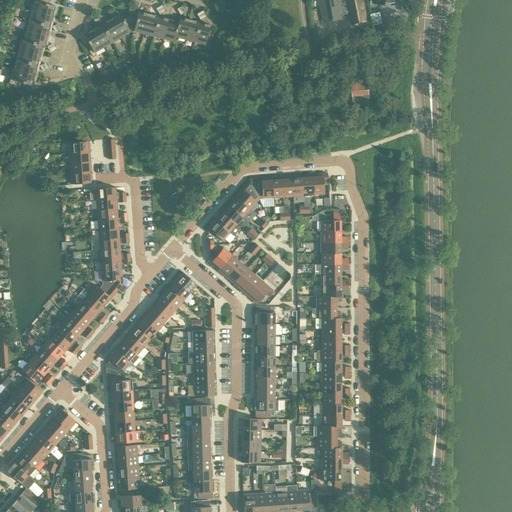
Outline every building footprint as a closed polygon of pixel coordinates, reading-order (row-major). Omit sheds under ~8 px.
[(49,0),(35,0),(33,11),(52,16),(55,6),(49,5),(49,0)] [(341,3),(340,0),(319,0),(324,22),(343,19),(343,15),(351,14),(353,24),(367,22),(362,0),(354,0),(348,1),(341,3)] [(50,26),(52,16),(33,11),(30,21),(50,26)] [(137,18),(129,16),(131,31),(143,34),(148,14),(138,12),(137,18)] [(374,24),(383,23),(381,12),(372,13),(374,24)] [(153,37),(158,17),(148,14),(143,34),(153,37)] [(119,15),(110,20),(120,37),(131,31),(129,16),(123,20),(119,15)] [(163,39),(168,20),(158,17),(153,37),(163,39)] [(176,33),(180,18),(179,18),(178,22),(168,20),(163,39),(173,42),(175,37),(174,37),(176,33)] [(184,40),(189,20),(180,18),(176,33),(174,37),(175,37),(176,38),(184,40)] [(120,37),(110,20),(101,25),(111,43),(120,37)] [(194,43),(199,23),(189,20),(184,40),(194,43)] [(47,37),(50,26),(30,21),(27,31),(47,37)] [(210,26),(199,23),(194,43),(204,45),(210,26)] [(111,43),(101,25),(92,30),(102,48),(111,43)] [(102,48),(92,30),(83,36),(91,50),(90,50),(89,53),(92,57),(95,55),(94,53),(102,48)] [(44,47),(47,37),(27,31),(25,41),(42,46),(44,47)] [(39,56),(42,46),(25,41),(22,41),(20,51),(39,56)] [(37,66),(39,56),(20,51),(17,61),(37,66)] [(34,76),(37,66),(17,61),(14,71),(34,76)] [(32,86),(34,76),(14,71),(12,81),(10,80),(9,83),(14,85),(16,84),(16,82),(32,86)] [(350,85),(353,107),(362,106),(361,96),(368,96),(366,83),(350,85)] [(341,104),(323,106),(324,126),(343,125),(341,104)] [(68,142),(69,153),(90,152),(89,141),(68,142)] [(91,162),(90,152),(69,153),(70,164),(91,162)] [(91,172),(91,162),(70,164),(71,174),(91,172)] [(92,183),(91,172),(71,174),(71,184),(92,183)] [(327,173),(312,174),(313,195),(324,194),(323,180),(327,180),(327,173)] [(313,195),(312,174),(301,175),(303,195),(313,195)] [(303,195),(301,175),(291,176),(293,196),(303,195)] [(293,196),(291,176),(281,177),(283,197),(293,196)] [(273,198),(271,177),(260,178),(248,180),(255,192),(259,199),(273,198)] [(283,197),(281,177),(271,177),(273,198),(283,197)] [(255,192),(248,180),(234,196),(249,210),(259,199),(255,192)] [(115,187),(89,189),(90,200),(96,199),(96,200),(116,198),(126,197),(125,192),(116,193),(115,187)] [(249,210),(234,196),(227,204),(243,217),(249,210)] [(116,198),(96,200),(97,210),(117,208),(116,203),(126,202),(126,197),(116,198)] [(236,225),(243,217),(227,204),(220,212),(236,225)] [(118,219),(117,208),(97,210),(97,220),(118,219)] [(333,209),(333,214),(333,220),(326,220),(320,220),(320,231),(340,232),(340,209),(333,209)] [(236,225),(220,212),(214,220),(229,233),(233,236),(240,228),(236,225)] [(118,219),(97,220),(98,230),(118,229),(118,223),(121,223),(121,218),(118,219)] [(229,233),(214,220),(207,228),(222,241),(229,233)] [(264,228),(267,225),(262,220),(258,224),(264,228)] [(119,239),(118,229),(98,230),(99,240),(119,239)] [(250,237),(254,232),(250,229),(246,234),(250,237)] [(340,232),(320,231),(320,242),(340,242),(343,242),(343,237),(340,237),(340,232)] [(119,239),(99,240),(100,250),(120,249),(120,243),(122,243),(122,239),(119,239)] [(340,248),(340,242),(320,242),(320,253),(340,253),(340,248)] [(254,243),(251,247),(256,251),(260,248),(254,243)] [(253,255),(256,251),(251,247),(248,250),(253,255)] [(218,270),(231,255),(223,248),(210,263),(218,270)] [(120,249),(100,250),(100,261),(121,259),(123,259),(123,253),(120,254),(120,249)] [(340,258),(340,253),(320,253),(320,264),(340,264),(340,258)] [(265,262),(270,257),(266,254),(262,259),(265,262)] [(225,277),(239,261),(231,255),(218,270),(225,277)] [(273,260),(270,257),(265,262),(269,265),(273,260)] [(122,270),(121,259),(100,261),(101,271),(122,270)] [(233,284),(247,268),(239,261),(225,277),(233,284)] [(340,270),(340,264),(320,264),(320,275),(340,275),(340,270)] [(241,290),(254,275),(247,268),(233,284),(241,290)] [(123,285),(122,270),(101,271),(102,281),(116,280),(116,282),(113,286),(118,290),(123,285)] [(181,272),(174,280),(189,293),(196,285),(181,272)] [(249,297),(262,281),(254,275),(241,290),(249,297)] [(340,280),(340,275),(320,275),(320,285),(340,286),(340,280)] [(189,293),(174,280),(167,288),(183,301),(189,293)] [(274,292),(262,281),(249,297),(257,304),(265,294),(269,297),(274,292)] [(104,306),(118,290),(113,286),(106,293),(99,288),(96,284),(89,293),(104,306)] [(102,285),(99,288),(106,293),(113,286),(111,284),(102,285)] [(340,292),(340,286),(320,285),(320,296),(340,296),(340,292)] [(83,288),(77,296),(82,301),(89,293),(83,288)] [(183,301),(167,288),(161,295),(176,309),(183,301)] [(104,306),(89,293),(82,301),(104,320),(108,317),(100,310),(104,306)] [(176,309),(161,295),(154,303),(169,316),(176,309)] [(340,296),(320,296),(316,296),(316,307),(335,307),(335,302),(340,302),(340,296)] [(104,320),(82,301),(75,308),(91,322),(94,318),(101,324),(104,320)] [(169,316),(154,303),(147,311),(163,324),(169,316)] [(254,324),(257,324),(274,324),(274,318),(274,313),(270,313),(270,307),(265,307),(265,313),(254,313),(254,324)] [(270,307),(270,313),(274,313),(274,318),(282,318),(282,307),(270,307)] [(335,312),(335,307),(316,307),(316,319),(320,319),(320,318),(340,318),(340,312),(335,312)] [(91,322),(75,308),(68,316),(84,329),(91,322)] [(163,324),(147,311),(141,319),(156,332),(163,324)] [(84,329),(68,316),(62,324),(77,337),(84,329)] [(340,329),(340,318),(320,318),(320,319),(320,329),(340,329)] [(156,332),(141,319),(134,326),(149,339),(156,332)] [(77,337),(62,324),(55,331),(78,351),(81,347),(74,341),(77,337)] [(274,335),(274,324),(257,324),(257,335),(274,335)] [(149,339),(134,326),(127,334),(143,347),(149,339)] [(340,340),(340,329),(320,329),(320,340),(340,340)] [(192,331),(192,342),(212,341),(211,330),(192,331)] [(78,351),(55,331),(48,339),(64,352),(67,348),(75,355),(78,351)] [(88,340),(91,336),(86,331),(83,335),(88,340)] [(143,347),(127,334),(121,342),(136,355),(143,347)] [(274,346),(274,335),(257,335),(257,346),(274,346)] [(64,352),(48,339),(42,347),(57,360),(64,352)] [(340,350),(340,340),(320,340),(320,351),(340,350)] [(212,352),(212,341),(192,342),(192,353),(212,352)] [(136,355),(121,342),(114,349),(129,363),(134,366),(141,359),(136,355)] [(274,356),(274,346),(257,346),(257,356),(274,356)] [(57,360),(42,347),(35,354),(51,368),(57,360)] [(129,363),(114,349),(107,357),(111,361),(122,371),(129,363)] [(340,361),(340,350),(320,351),(316,351),(314,353),(314,359),(316,361),(320,361),(340,361)] [(193,363),(212,363),(212,352),(192,353),(187,353),(188,364),(193,363)] [(51,368),(35,354),(28,362),(44,376),(51,368)] [(274,367),(274,356),(257,356),(256,367),(274,367)] [(62,358),(59,362),(64,367),(68,363),(62,358)] [(117,371),(121,372),(122,371),(111,361),(109,363),(106,364),(106,368),(117,371)] [(340,367),(340,361),(320,361),(320,372),(340,372),(344,372),(349,372),(349,367),(340,367)] [(44,376),(28,362),(21,370),(37,384),(44,376)] [(64,367),(59,362),(56,366),(61,370),(64,367)] [(213,374),(212,363),(193,363),(193,374),(213,374)] [(274,378),(274,367),(256,367),(256,378),(274,378)] [(111,376),(117,376),(117,371),(106,368),(107,376),(110,376),(111,376)] [(340,383),(340,372),(320,372),(320,383),(340,383)] [(49,374),(46,377),(51,382),(54,378),(49,374)] [(213,384),(213,374),(193,374),(193,385),(213,384)] [(110,376),(111,392),(131,390),(131,380),(118,380),(117,376),(111,376),(110,376)] [(51,382),(46,377),(43,381),(48,386),(51,382)] [(27,378),(20,387),(35,400),(42,392),(27,378)] [(274,389),(274,378),(256,378),(256,389),(274,389)] [(340,394),(340,383),(320,383),(320,394),(340,394)] [(213,395),(213,384),(193,385),(194,396),(213,395)] [(35,400),(20,387),(13,394),(29,408),(35,400)] [(274,400),(274,389),(256,389),(256,399),(274,400)] [(132,400),(131,390),(111,392),(112,402),(132,400)] [(29,408),(13,394),(7,402),(22,415),(29,408)] [(340,404),(340,394),(320,394),(320,404),(340,404)] [(190,405),(191,416),(208,416),(210,416),(210,405),(200,405),(199,399),(194,400),(195,405),(190,405)] [(274,400),(256,399),(254,399),(254,411),(255,411),(265,411),(265,417),(270,417),(270,411),(278,411),(278,400),(274,400)] [(133,410),(132,400),(112,402),(113,412),(133,410)] [(22,415),(7,402),(0,409),(15,423),(22,415)] [(340,415),(340,404),(320,404),(320,415),(340,415)] [(61,408),(54,416),(69,430),(76,422),(61,408)] [(15,423),(0,409),(0,423),(9,431),(15,423)] [(134,420),(133,410),(113,412),(114,422),(134,420)] [(340,426),(340,415),(320,415),(320,426),(340,426)] [(69,430),(54,416),(47,424),(62,437),(69,430)] [(208,427),(208,416),(191,416),(191,427),(208,427)] [(241,419),(241,430),(261,430),(261,419),(241,419)] [(135,431),(134,420),(114,422),(114,432),(135,431)] [(9,431),(0,423),(0,437),(2,439),(9,431)] [(62,437),(47,424),(40,432),(55,445),(62,437)] [(340,426),(320,426),(318,426),(316,426),(316,437),(336,437),(336,432),(340,432),(340,426)] [(208,438),(208,427),(191,427),(186,427),(186,438),(208,438)] [(135,431),(114,432),(115,443),(141,441),(141,430),(135,431)] [(260,441),(261,430),(241,430),(241,440),(260,441)] [(55,445),(40,432),(34,440),(49,453),(55,445)] [(336,442),(336,437),(316,437),(316,448),(321,448),(341,448),(341,442),(336,442)] [(209,449),(208,438),(186,438),(187,449),(209,449)] [(49,453),(34,440),(27,447),(42,460),(49,453)] [(260,452),(260,441),(241,440),(240,451),(260,452)] [(117,446),(118,457),(137,456),(137,445),(117,446)] [(42,460),(27,447),(20,455),(35,468),(42,460)] [(341,458),(341,448),(321,448),(321,459),(341,458)] [(209,459),(209,449),(187,449),(187,460),(209,459)] [(260,463),(260,452),(240,451),(240,462),(260,463)] [(35,468),(20,455),(14,463),(29,476),(35,468)] [(93,470),(92,459),(85,460),(84,455),(84,456),(78,457),(78,460),(72,460),(73,471),(90,470),(93,470)] [(138,466),(137,456),(118,457),(119,468),(138,466)] [(341,469),(341,458),(321,459),(321,469),(341,469)] [(209,470),(209,459),(187,460),(188,471),(192,470),(209,470)] [(14,463),(7,471),(28,489),(35,481),(29,476),(14,463)] [(139,477),(138,466),(119,468),(119,479),(139,477)] [(341,492),(341,469),(321,469),(321,480),(334,480),(334,492),(341,492)] [(91,481),(90,470),(73,471),(74,482),(91,481)] [(210,481),(209,470),(192,470),(193,481),(210,481)] [(140,488),(139,477),(119,479),(120,490),(140,488)] [(213,480),(210,481),(193,481),(193,492),(197,492),(197,498),(212,498),(212,492),(213,492),(213,480)] [(92,492),(91,481),(74,482),(75,493),(92,492)] [(298,510),(297,490),(296,485),(286,486),(287,511),(298,510)] [(287,511),(286,486),(275,486),(275,492),(276,511),(287,511)] [(308,489),(297,490),(298,510),(309,509),(309,508),(308,498),(314,498),(314,493),(308,493),(308,489)] [(127,496),(120,497),(121,507),(123,507),(141,506),(140,495),(134,495),(134,491),(127,492),(127,491),(127,496)] [(93,502),(92,492),(75,493),(75,504),(93,502)] [(268,511),(276,511),(275,492),(264,493),(265,511),(268,511)] [(21,494),(14,502),(25,511),(30,511),(40,502),(30,493),(26,498),(21,494)] [(254,511),(253,493),(242,494),(243,498),(237,498),(237,503),(243,503),(243,511),(254,511)] [(265,511),(264,493),(253,493),(254,511),(265,511)] [(190,507),(190,511),(210,511),(210,507),(199,507),(199,501),(194,501),(194,507),(190,507)] [(25,511),(14,502),(7,510),(8,511),(25,511)] [(93,511),(93,502),(75,504),(76,511),(93,511)]
